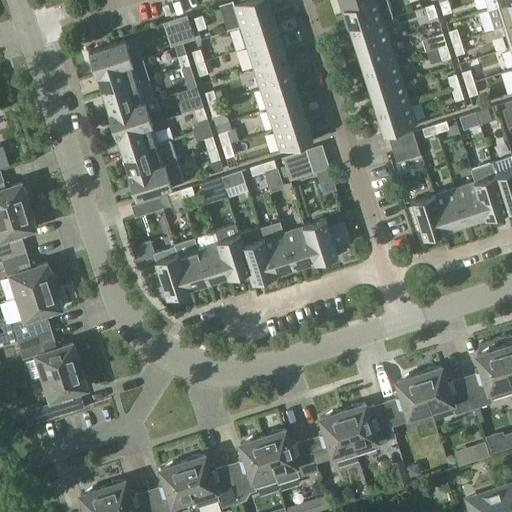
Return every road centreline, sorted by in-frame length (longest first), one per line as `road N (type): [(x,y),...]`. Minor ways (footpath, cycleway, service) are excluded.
road 1 (residential): [(171,357),(126,328),(111,305),(24,28)]
road 2 (residential): [(385,266),(302,0)]
road 3 (residential): [(405,322),(237,372),(171,357)]
road 4 (residential): [(50,450),(131,427),(171,357)]
road 5 (residential): [(385,266),(246,309)]
road 6 (residential): [(511,230),(385,266)]
